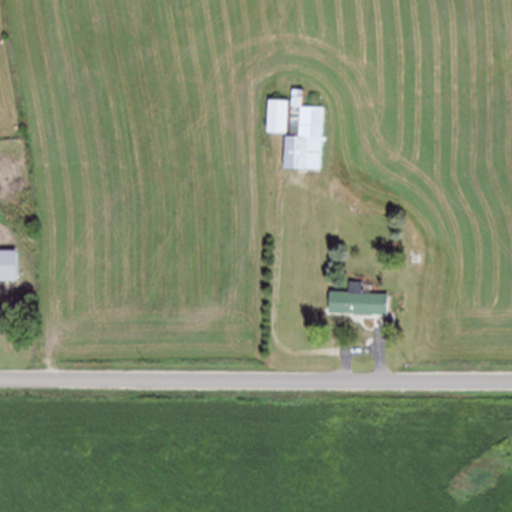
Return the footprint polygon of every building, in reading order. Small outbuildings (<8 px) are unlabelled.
[(293,87),(291,135),(286,135),(285,167),(322,169),(325,105),(303,104),(304,88),(293,87)] [(289,98),(287,130),(268,129),(269,97),(289,98)] [(371,174),(372,184),(355,185),(355,175),(371,174)] [(0,250),(20,250),(20,279),(0,279),(0,250)] [(388,294),(363,293),(364,281),(351,280),(350,292),(333,291),(332,311),(387,313),(388,294)]
